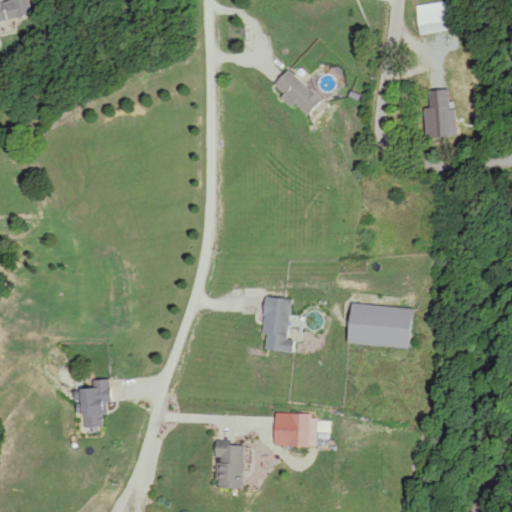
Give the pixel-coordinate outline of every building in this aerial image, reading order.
[(0,0),(0,25),(36,17),(32,0),(0,0)] [(458,31),(454,2),(421,6),(424,35),(458,31)] [(314,118),(328,100),(293,71),(280,86),(290,94),(288,96),(314,118)] [(436,135),(454,135),(454,92),(436,92),(436,135)] [(291,341),(296,301),(271,298),(267,334),(272,335),(270,351),(298,354),(300,342),(291,341)] [(114,380),(98,382),(99,389),(85,390),(85,394),(80,395),(81,406),(87,406),(90,430),(110,428),(108,404),(116,403),(114,380)] [(292,447),(314,447),(314,415),(292,415),(292,447)] [(247,443),(221,443),(221,489),(247,489),(247,443)]
